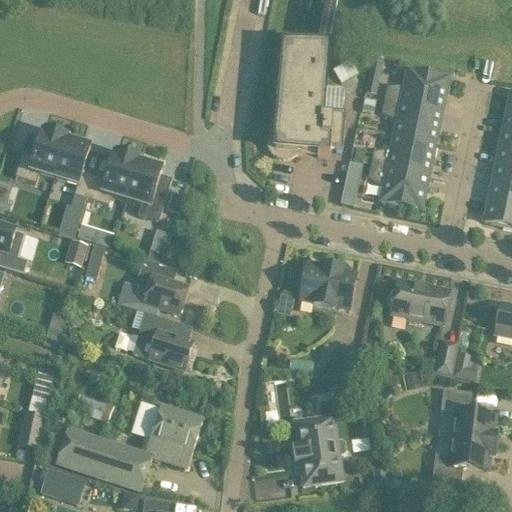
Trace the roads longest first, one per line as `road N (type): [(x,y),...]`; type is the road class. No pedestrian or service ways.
road 1 (residential): [(228,511),(276,218)]
road 2 (residential): [(0,104),(47,100),(196,147)]
road 3 (residential): [(445,252),(481,68)]
road 4 (residential): [(276,218),(445,252)]
road 5 (residential): [(217,154),(248,0)]
road 6 (unclassified): [(196,147),(198,0)]
